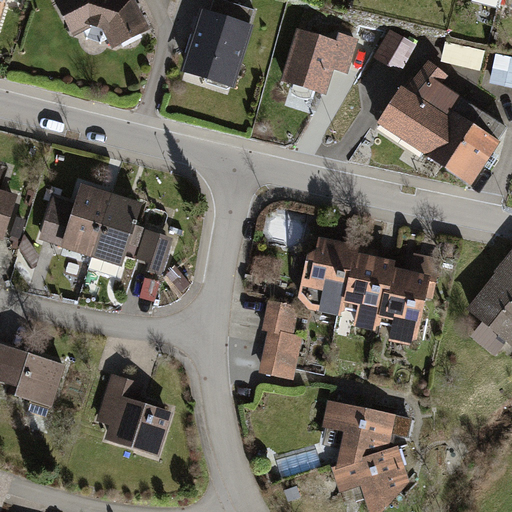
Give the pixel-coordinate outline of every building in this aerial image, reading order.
[(53,0),(71,37),(90,28),(90,26),(102,30),(112,49),(150,30),(134,0),(53,0)] [(219,0),(213,0),(210,12),(252,25),(257,11),(219,0)] [(210,12),(202,10),(182,73),(235,90),(255,26),(252,25),(210,12)] [(336,41),(297,29),(280,81),(326,96),(334,71),(348,75),(359,40),(338,33),(336,41)] [(390,31),(374,60),(400,74),(416,46),(390,31)] [(447,43),(442,63),(480,72),(485,52),(447,43)] [(511,57),(496,54),(490,86),(511,89),(511,57)] [(406,93),(402,90),(377,128),(446,173),(482,114),(443,88),(450,79),(430,63),(406,93)] [(509,131),(482,114),(446,173),(473,190),(509,131)] [(0,175),(2,170),(0,169),(0,240),(3,241),(17,196),(0,190),(0,175)] [(142,203),(81,184),(75,203),(60,248),(122,267),(126,255),(135,226),(142,203)] [(75,203),(52,196),(38,241),(60,248),(75,203)] [(144,229),(135,226),(126,255),(134,258),(144,229)] [(173,239),(144,229),(134,258),(148,263),(145,272),(160,277),(173,239)] [(355,258),(357,252),(319,245),(317,253),(308,258),(299,299),(310,310),(342,317),(344,306),(355,258)] [(511,255),(500,271),(505,275),(475,312),(489,323),(479,335),(497,350),(508,337),(511,340),(511,255)] [(442,263),(416,257),(412,277),(438,283),(442,263)] [(393,266),(355,258),(344,306),(360,310),(357,326),(375,330),(380,326),(381,319),(392,273),(393,266)] [(412,277),(392,273),(381,319),(396,322),(391,343),(409,346),(416,343),(426,299),(434,300),(438,283),(412,277)] [(299,307),(268,301),(262,331),(268,333),(259,374),(293,381),(302,337),(293,335),(299,307)] [(65,365),(0,344),(0,382),(16,388),(13,396),(52,408),(65,365)] [(143,385),(111,375),(97,421),(110,425),(105,440),(159,457),(173,412),(156,407),(157,402),(140,396),(143,385)] [(339,470),(388,453),(392,437),(409,440),(413,423),(329,404),(322,427),(346,434),(339,470)] [(388,453),(339,470),(334,472),(341,493),(364,487),(370,511),(386,511),(408,484),(397,450),(388,453)] [(297,488),(284,492),(288,503),(301,499),(297,488)]
